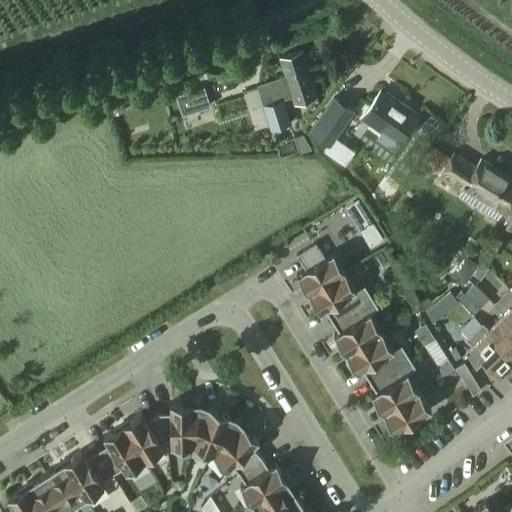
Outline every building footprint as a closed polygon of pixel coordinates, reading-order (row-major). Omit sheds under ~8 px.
[(302,49),(280,56),(286,75),(275,78),(276,82),(258,88),(258,89),(262,87),(267,103),(263,104),(271,129),(291,123),(283,99),(293,96),(295,103),(317,96),(302,49)] [(201,86),(176,94),(182,115),(208,107),(201,86)] [(394,150),(418,116),(382,90),(362,117),(382,132),(378,138),(394,150)] [(348,113),(330,100),(306,129),(324,145),(348,113)] [(311,147),(303,132),(295,134),(300,150),(311,147)] [(506,213),(511,202),(511,181),(493,169),(494,167),(481,159),(476,167),(454,153),(439,177),(461,191),(459,195),(497,219),(502,211),(506,213)] [(360,200),(346,208),(352,218),(366,210),(360,200)] [(317,243),(297,255),(305,268),(297,273),(304,285),(308,283),(313,290),(345,270),(333,251),(325,256),(317,243)] [(481,279),(489,268),(481,262),(473,273),(481,279)] [(453,275),(464,283),(470,274),(462,268),(457,269),(453,275)] [(345,270),(313,290),(317,297),(313,299),(321,311),(325,308),(332,320),(371,295),(364,283),(356,288),(345,270)] [(474,284),(465,293),(472,300),(481,291),(474,284)] [(371,295),(332,320),(339,330),(334,333),(342,345),(345,343),(350,350),(382,330),(371,312),(379,307),(371,295)] [(511,304),(503,313),(511,322),(511,304)] [(427,313),(434,321),(442,314),(435,306),(427,313)] [(488,328),(488,329),(511,353),(511,322),(503,313),(488,328)] [(511,361),(511,353),(488,329),(488,328),(482,322),(466,338),(472,344),(465,351),(476,368),(486,359),(500,373),(511,361)] [(382,330),(350,350),(354,357),(350,359),(358,371),(362,368),(369,379),(408,355),(401,343),(393,348),(382,330)] [(408,355),(369,379),(376,390),(371,393),(379,405),(382,403),(387,410),(419,390),(408,372),(416,367),(408,355)] [(444,373),(453,367),(447,358),(438,364),(444,373)] [(464,362),(456,367),(463,379),(472,374),(464,362)] [(419,390),(387,410),(391,417),(387,419),(395,431),(431,409),(419,390)] [(170,412),(157,412),(165,440),(170,440),(170,445),(193,445),(192,407),(184,407),(184,402),(170,402),(170,412)] [(200,406),(192,407),(193,445),(213,453),(240,426),(235,421),(228,418),(230,414),(209,405),(207,409),(200,406)] [(132,423),(125,427),(145,459),(164,447),(161,443),(165,440),(157,412),(146,419),(141,411),(129,419),(132,423)] [(240,426),(213,453),(228,469),(232,465),(239,473),(261,455),(252,446),(259,439),(249,429),(246,432),(240,426)] [(108,443),(98,450),(112,474),(123,467),(126,471),(145,459),(125,427),(117,432),(115,428),(103,435),(108,443)] [(72,460),(65,465),(85,497),(104,485),(101,481),(112,474),(98,450),(87,457),(82,449),(70,457),(72,460)] [(261,455),(239,473),(244,481),(240,484),(252,503),(284,482),(280,475),(284,473),(276,461),(268,466),(261,455)] [(56,466),(44,473),(67,509),(85,497),(65,465),(58,469),(56,466)] [(36,484),(29,488),(43,511),(61,511),(67,509),(44,473),(33,480),(36,484)] [(284,482),(252,503),(257,511),(277,511),(300,498),(293,487),(289,489),(284,482)] [(7,496),(13,505),(1,511),(0,511),(43,511),(29,488),(22,493),(19,489),(7,496)] [(300,498),(277,511),(303,511),(307,509),(300,498)] [(494,511),(486,500),(468,511),(494,511)]
